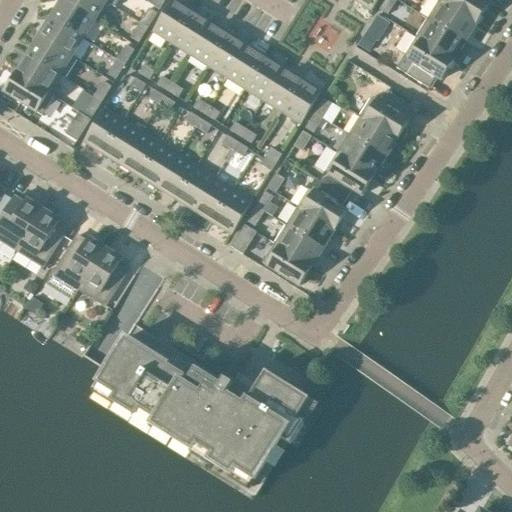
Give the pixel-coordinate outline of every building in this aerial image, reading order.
[(94,20),(62,0),(50,19),(82,39),(94,20)] [(105,2),(101,0),(61,0),(62,0),(94,20),(105,2)] [(165,0),(148,0),(147,3),(159,10),(165,0)] [(191,11),(173,0),(172,0),(152,32),(171,43),(191,11)] [(378,0),(353,0),(371,11),(378,0)] [(396,0),(395,0),(385,0),(379,10),(387,15),(396,0)] [(483,0),(438,0),(438,1),(475,24),(487,5),(482,2),(483,0)] [(475,24),(438,1),(426,19),(464,43),(475,24)] [(146,13),(139,24),(147,29),(154,18),(156,14),(149,9),(146,13)] [(209,23),(191,11),(171,43),(189,55),(209,23)] [(82,39),(50,19),(39,37),(76,60),(71,56),(82,39)] [(464,43),(426,19),(415,38),(452,61),(464,43)] [(228,34),(209,23),(189,55),(208,67),(228,34)] [(139,24),(130,38),(138,43),(147,29),(139,24)] [(246,46),(228,34),(208,67),(226,78),(246,46)] [(365,36),(358,47),(369,53),(375,42),(365,36)] [(76,60),(39,37),(28,55),(65,78),(76,60)] [(452,61),(415,38),(403,57),(411,62),(404,74),(428,89),(435,77),(440,80),(452,61)] [(133,50),(125,46),(116,60),(124,65),(133,50)] [(265,57),(246,46),(226,78),(245,90),(265,57)] [(65,78),(28,55),(16,73),(53,97),(54,96),(48,93),(59,76),(64,79),(65,78)] [(283,69),(265,57),(245,90),(263,101),(283,69)] [(124,65),(116,60),(107,75),(115,80),(124,65)] [(154,72),(143,65),(138,73),(149,80),(154,72)] [(302,81),(283,69),(263,101),(282,113),(302,81)] [(53,97),(16,73),(4,93),(41,116),(53,97)] [(172,84),(161,77),(156,85),(167,92),(172,84)] [(145,85),(135,79),(130,87),(140,93),(145,85)] [(300,124),(320,92),(302,81),(282,113),(300,124)] [(111,87),(103,82),(93,97),(101,102),(111,87)] [(183,90),(172,84),(167,92),(178,98),(183,90)] [(164,97),(153,90),(148,98),(159,105),(164,97)] [(408,121),(403,118),(410,106),(386,91),(378,103),(370,98),(358,117),(396,140),(408,121)] [(101,102),(93,97),(84,112),(92,117),(101,102)] [(174,104),(164,97),(159,105),(169,111),(174,104)] [(331,104),(323,99),(314,114),(322,119),(331,104)] [(209,107),(198,100),(193,108),(204,115),(209,107)] [(219,113),(209,107),(204,115),(214,121),(219,113)] [(122,121),(104,110),(83,142),(102,154),(122,121)] [(90,120),(78,113),(65,134),(76,142),(90,120)] [(200,120),(190,113),(185,121),(195,128),(200,120)] [(322,119),(314,114),(305,129),(313,134),(322,119)] [(396,140),(358,117),(347,135),(384,158),(396,140)] [(211,126),(200,120),(195,128),(206,134),(211,126)] [(141,133),(122,121),(102,154),(120,165),(141,133)] [(245,130),(235,123),(230,131),(240,137),(245,130)] [(256,136),(245,130),(240,137),(251,144),(256,136)] [(310,137),(303,132),(294,147),(301,152),(310,137)] [(159,145),(141,133),(120,165),(139,177),(159,145)] [(384,158),(347,135),(336,153),(373,177),(384,158)] [(237,143),(226,136),(221,144),(232,151),(237,143)] [(248,149),(237,143),(232,151),(243,157),(248,149)] [(178,156),(159,145),(139,177),(157,188),(178,156)] [(271,172),(281,155),(270,149),(260,165),(271,172)] [(324,172),(318,181),(346,199),(352,190),(361,196),(373,177),(336,153),(324,172)] [(196,168),(178,156),(157,188),(176,200),(196,168)] [(215,179),(196,168),(176,200),(194,211),(215,179)] [(284,180),(276,175),(267,189),(275,194),(284,180)] [(233,191),(215,179),(194,211),(213,223),(233,191)] [(318,181),(314,179),(308,188),(296,207),(334,231),(346,212),(340,208),(346,199),(318,181)] [(252,202),(233,191),(213,223),(231,235),(252,202)] [(273,198),(265,193),(256,207),(264,212),(273,198)] [(24,203),(15,197),(0,220),(0,241),(17,252),(43,209),(42,211),(26,200),(24,203)] [(264,212),(256,207),(246,222),(254,227),(264,212)] [(334,231),(296,207),(285,226),(322,249),(334,231)] [(44,209),(43,209),(17,252),(43,268),(67,230),(57,224),(59,221),(43,211),(44,209)] [(243,255),(256,233),(244,226),(231,247),(243,255)] [(322,249),(285,226),(273,244),(311,267),(322,249)] [(86,242),(77,236),(53,274),(79,291),(106,248),(105,248),(104,249),(88,239),(86,242)] [(311,267),(273,244),(261,263),(299,286),(311,267)] [(106,248),(79,291),(105,307),(129,269),(119,263),(121,260),(105,250),(106,248)] [(30,283),(25,290),(32,295),(37,287),(30,283)] [(32,300),(26,310),(36,316),(42,306),(32,300)] [(116,353),(89,396),(89,397),(88,398),(252,501),(288,444),(290,445),(298,449),(323,409),(309,400),(291,389),(294,384),(281,376),(278,381),(265,372),(253,392),(227,375),(220,386),(190,367),(184,376),(125,339),(116,353)]
